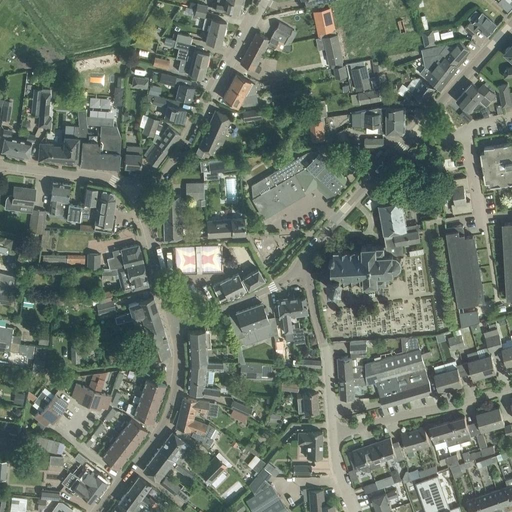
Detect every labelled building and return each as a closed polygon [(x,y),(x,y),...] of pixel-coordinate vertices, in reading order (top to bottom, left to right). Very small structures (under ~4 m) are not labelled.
[(243,3),(231,0),(217,0),(215,8),(241,15),(243,3)] [(511,0),(499,0),(498,2),(509,12),(511,8),(511,0)] [(191,3),(190,8),(206,12),(207,5),(197,3),(197,4),(191,3)] [(206,12),(190,8),(184,6),(183,13),(204,18),(206,12)] [(335,30),(331,8),(314,12),(318,33),(335,30)] [(471,20),(465,27),(473,34),(479,28),(487,36),(497,25),(489,18),(482,12),(481,13),(476,9),(468,18),(471,20)] [(419,17),(422,29),(428,28),(425,15),(419,17)] [(202,29),(208,30),(223,34),(226,22),(205,17),(202,29)] [(256,32),(248,47),(262,55),(267,44),(281,52),(285,44),(285,43),(289,43),(295,31),(279,22),(270,39),(256,32)] [(422,31),(425,46),(436,44),(433,29),(422,31)] [(208,30),(205,42),(220,45),(223,34),(208,30)] [(177,33),(175,40),(190,43),(192,37),(177,33)] [(339,34),(324,37),(330,64),(345,61),(339,34)] [(191,62),(206,65),(209,54),(194,50),(189,49),(190,43),(175,40),(174,47),(187,50),(184,60),(191,62)] [(422,49),(423,57),(441,53),(458,66),(470,50),(459,42),(453,50),(447,44),(422,49)] [(262,55),(248,47),(240,63),(258,73),(261,68),(256,66),(262,55)] [(441,53),(423,57),(425,66),(420,73),(423,75),(432,82),(437,86),(440,89),(458,66),(441,53)] [(111,55),(99,58),(85,61),(87,68),(100,65),(101,68),(113,65),(111,55)] [(153,65),(167,68),(169,60),(155,57),(153,65)] [(191,62),(184,60),(183,67),(179,66),(178,71),(183,72),(183,71),(188,73),(203,77),(206,65),(191,62)] [(333,67),(336,78),(348,76),(345,65),(333,67)] [(352,68),(356,90),(371,87),(367,65),(352,68)] [(158,82),(173,85),(175,76),(161,72),(158,82)] [(229,86),(247,96),(255,94),(256,94),(254,84),(250,82),(236,74),(229,86)] [(133,76),(131,87),(147,90),(149,79),(133,76)] [(403,96),(408,99),(413,93),(426,102),(435,88),(420,77),(415,79),(403,96)] [(472,82),(466,89),(481,102),(483,104),(485,106),(495,94),(484,84),(479,89),(472,82)] [(511,102),(508,83),(498,85),(502,107),(511,105),(511,102)] [(154,95),(159,97),(162,87),(151,84),(149,94),(154,95)] [(176,97),(180,98),(190,101),(193,87),(179,84),(176,97)] [(248,100),(256,99),(255,94),(247,96),(229,86),(222,99),(237,106),(241,98),(245,100),(248,100)] [(35,88),(34,98),(32,115),(37,115),(39,99),(40,89),(35,88)] [(381,99),(379,89),(359,93),(361,103),(381,99)] [(481,102),(466,89),(457,99),(469,111),(472,107),(474,109),(480,108),(483,104),(481,102)] [(40,124),(47,125),(50,92),(42,91),(40,124)] [(154,95),(152,103),(166,107),(164,116),(177,119),(176,122),(184,124),(185,121),(182,120),(185,109),(177,107),(179,102),(169,99),(159,97),(154,95)] [(307,108),(308,119),(318,118),(317,106),(307,108)] [(361,111),(361,120),(372,120),(372,113),(379,113),(379,116),(404,117),(404,107),(391,107),(379,107),(366,110),(361,111)] [(80,162),(80,164),(119,167),(119,157),(120,154),(120,137),(116,126),(101,125),(100,138),(91,137),(92,132),(87,132),(85,109),(77,110),(79,125),(80,133),(82,139),(80,162)] [(242,111),(244,120),(261,118),(260,109),(242,111)] [(4,110),(2,120),(9,121),(11,111),(4,110)] [(231,117),(224,114),(215,110),(194,154),(201,157),(201,156),(203,157),(204,155),(208,157),(210,152),(214,154),(219,144),(222,145),(226,137),(222,136),(231,117)] [(473,118),(464,110),(459,115),(465,120),(468,123),(473,118)] [(379,113),(372,113),(372,120),(361,120),(361,125),(361,126),(379,126),(379,132),(402,133),(404,130),(404,117),(379,116),(379,113)] [(142,132),(153,136),(154,132),(159,120),(148,116),(142,132)] [(321,120),(309,121),(309,122),(311,140),(315,140),(315,136),(323,135),(321,120)] [(74,134),(64,133),(64,136),(63,145),(40,142),(38,160),(54,161),(54,160),(79,162),(79,161),(80,162),(82,139),(80,133),(79,125),(74,125),(74,134)] [(151,140),(153,141),(161,148),(167,153),(181,135),(169,126),(161,137),(154,132),(153,136),(151,140)] [(1,152),(14,155),(18,138),(11,136),(12,130),(4,128),(3,135),(4,136),(1,152)] [(18,138),(14,155),(28,157),(31,142),(34,142),(35,135),(28,133),(26,140),(18,138)] [(364,139),(365,147),(383,146),(383,138),(373,138),(364,139)] [(161,148),(153,141),(144,154),(146,156),(145,158),(157,167),(167,153),(161,148)] [(485,151),(480,152),(482,162),(482,164),(483,166),(483,169),(484,176),(485,181),(485,182),(490,181),(490,186),(498,185),(511,182),(511,188),(511,190),(511,142),(484,147),(485,151)] [(124,167),(140,168),(141,154),(140,154),(141,147),(126,146),(125,153),(125,152),(124,167)] [(253,197),(253,198),(252,199),(262,216),(303,192),(303,191),(316,183),(330,196),(334,193),(344,183),(346,179),(327,160),(318,151),(317,152),(306,152),(251,185),(253,197)] [(223,162),(225,171),(239,169),(238,160),(223,162)] [(448,180),(449,189),(453,189),(454,196),(465,194),(464,187),(467,187),(468,188),(466,177),(448,180)] [(69,202),(67,202),(70,184),(53,182),(49,212),(65,214),(64,218),(80,220),(82,205),(69,204),(69,202)] [(205,185),(188,185),(188,199),(196,199),(205,199),(205,185)] [(81,217),(88,218),(90,204),(95,204),(97,188),(85,186),(81,217)] [(5,208),(19,210),(19,204),(33,206),(35,189),(25,188),(24,190),(13,189),(12,195),(10,195),(8,196),(6,198),(6,200),(5,208)] [(113,232),(114,225),(111,224),(115,198),(114,198),(113,194),(112,192),(108,190),(100,189),(94,229),(97,229),(113,232)] [(455,203),(452,204),(453,214),(472,211),(470,200),(470,201),(466,201),(465,194),(454,196),(455,203)] [(163,195),(164,239),(181,238),(180,195),(163,195)] [(379,204),(386,245),(402,244),(419,241),(417,228),(407,230),(404,210),(402,200),(379,204)] [(29,230),(43,232),(45,211),(32,209),(29,230)] [(206,221),(207,237),(245,234),(244,218),(206,221)] [(446,228),(459,306),(462,305),(484,302),(484,301),(482,292),(480,292),(479,285),(481,285),(479,275),(477,275),(476,269),(478,268),(477,258),(474,258),(473,252),(475,251),(474,242),(472,243),(471,237),(473,237),(473,235),(465,237),(463,225),(446,228)] [(15,251),(22,253),(25,240),(18,239),(15,251)] [(402,244),(386,245),(383,245),(383,246),(377,246),(377,244),(375,245),(372,245),(372,243),(367,243),(367,245),(363,246),(363,245),(362,245),(362,249),(334,251),(334,255),(332,255),(330,256),(330,258),(332,260),(332,263),(330,263),(331,271),(332,271),(332,276),(328,277),(329,290),(342,288),(341,282),(363,281),(363,286),(366,285),(365,285),(369,285),(369,287),(374,287),(374,285),(378,285),(379,285),(378,284),(386,283),(386,282),(387,282),(388,280),(388,279),(388,278),(388,277),(387,275),(394,275),(394,273),(398,272),(401,269),(402,264),(401,259),(397,256),(397,254),(403,254),(402,244)] [(124,266),(143,262),(140,250),(138,244),(120,248),(122,255),(107,258),(109,268),(116,268),(124,266)] [(87,267),(99,267),(100,254),(88,253),(87,267)] [(47,265),(67,265),(67,264),(85,264),(85,255),(47,254),(47,265)] [(122,291),(138,288),(148,285),(146,277),(146,276),(143,262),(124,266),(116,268),(109,268),(102,269),(102,278),(119,278),(122,291)] [(242,278),(248,288),(264,279),(257,269),(242,278)] [(0,283),(11,286),(14,275),(0,271),(0,283)] [(212,286),(220,302),(245,290),(238,274),(212,286)] [(0,290),(4,292),(9,293),(11,286),(0,283),(0,290)] [(98,293),(101,302),(113,299),(111,290),(98,293)] [(0,302),(11,305),(13,294),(0,292),(0,302)] [(130,312),(115,317),(117,323),(133,319),(133,320),(140,318),(142,318),(158,312),(153,296),(138,302),(128,305),(130,312)] [(287,298),(292,337),(294,343),(305,342),(303,327),(299,327),(298,322),(296,322),(295,315),(307,313),(305,296),(287,298)] [(282,339),(292,337),(287,298),(277,299),(278,309),(279,317),(284,317),(285,324),(283,324),(284,331),(281,331),(282,339)] [(113,299),(101,302),(96,303),(99,313),(115,309),(113,299)] [(236,314),(230,316),(229,315),(228,315),(239,345),(243,343),(244,345),(273,336),(277,335),(274,316),(267,318),(265,313),(268,312),(266,307),(264,308),(262,303),(236,312),(236,314)] [(462,310),(464,321),(472,320),(470,309),(462,310)] [(135,327),(137,335),(146,332),(163,326),(158,312),(142,318),(140,318),(142,325),(135,327)] [(0,340),(4,341),(20,343),(21,336),(11,335),(13,328),(0,325),(0,340)] [(137,335),(142,347),(167,341),(163,326),(146,332),(137,335)] [(490,330),(496,350),(502,348),(503,348),(497,328),(490,330)] [(456,336),(455,336),(458,349),(465,347),(460,329),(454,331),(456,336)] [(205,330),(187,331),(189,363),(206,363),(207,363),(205,330)] [(490,330),(483,332),(489,352),(496,350),(490,330)] [(38,344),(47,345),(49,334),(40,332),(38,344)] [(458,349),(455,336),(449,338),(452,351),(458,349)] [(408,337),(409,350),(419,347),(419,345),(417,337),(408,337)] [(511,363),(511,339),(506,341),(508,346),(503,348),(502,348),(507,365),(511,363)] [(19,350),(34,352),(35,345),(20,344),(20,343),(4,341),(0,340),(0,350),(5,351),(5,350),(19,352),(19,350)] [(167,341),(142,347),(141,348),(144,358),(152,356),(153,359),(171,353),(167,341)] [(338,359),(339,379),(361,378),(360,368),(362,366),(357,366),(357,357),(367,356),(367,354),(366,344),(350,345),(351,356),(351,358),(338,359)] [(34,352),(33,365),(43,368),(45,361),(42,360),(44,346),(36,345),(34,352)] [(79,349),(81,357),(87,355),(85,348),(79,349)] [(366,366),(367,384),(377,381),(384,407),(432,393),(420,349),(366,364),(366,366)] [(429,349),(423,351),(425,359),(432,356),(429,349)] [(480,358),(478,351),(467,354),(469,361),(468,361),(473,378),(485,375),(480,358)] [(122,352),(108,355),(111,366),(125,363),(122,352)] [(491,354),(480,358),(485,375),(496,372),(491,354)] [(296,366),(321,368),(321,361),(296,359),(296,366)] [(444,364),(446,371),(451,388),(463,385),(456,360),(444,364)] [(189,364),(188,379),(212,382),(213,369),(222,370),(222,369),(228,369),(228,363),(222,363),(207,363),(206,363),(189,363),(189,364)] [(241,363),(240,376),(261,378),(262,364),(245,363),(241,363)] [(359,384),(367,384),(366,366),(362,366),(360,368),(361,378),(339,379),(341,398),(354,397),(353,381),(359,381),(359,384)] [(48,369),(47,374),(51,375),(57,388),(64,385),(57,371),(56,372),(55,370),(48,369)] [(451,388),(446,371),(434,374),(439,391),(451,388)] [(101,406),(106,408),(111,395),(106,394),(100,392),(104,380),(97,377),(96,381),(88,405),(100,409),(101,406)] [(141,383),(140,386),(162,394),(165,385),(146,378),(144,384),(141,383)] [(212,382),(188,379),(187,391),(219,397),(219,389),(212,387),(212,382)] [(91,380),(88,387),(76,383),(72,396),(78,398),(77,401),(88,405),(96,381),(91,380)] [(281,389),(297,391),(297,384),(282,382),(281,389)] [(142,390),(140,397),(159,403),(162,394),(140,386),(139,389),(142,390)] [(37,396),(60,413),(67,404),(54,394),(51,399),(41,391),(38,396),(37,396)] [(13,403),(23,404),(25,394),(15,392),(13,403)] [(303,393),(297,394),(297,399),(298,412),(318,411),(316,392),(303,393)] [(49,420),(52,423),(60,413),(37,396),(34,401),(43,409),(40,413),(38,411),(34,416),(45,425),(49,420)] [(135,401),(134,405),(156,413),(159,403),(140,397),(138,402),(135,401)] [(183,398),(178,416),(188,418),(187,421),(192,422),(193,418),(195,409),(205,411),(207,412),(209,402),(186,398),(183,398)] [(252,409),(233,400),(230,408),(233,409),(247,415),(248,416),(252,409)] [(156,413),(134,405),(133,407),(136,408),(133,415),(152,422),(156,413)] [(500,407),(488,410),(493,427),(505,424),(500,407)] [(246,416),(247,415),(233,409),(230,416),(244,422),(246,416)] [(493,427),(488,410),(476,413),(481,431),(493,427)] [(269,421),(279,421),(280,414),(270,413),(269,421)] [(178,416),(175,427),(185,429),(190,431),(190,430),(193,431),(190,435),(201,441),(208,447),(212,441),(209,439),(216,427),(210,422),(208,424),(193,418),(192,422),(187,421),(188,418),(178,416)] [(465,417),(453,420),(459,443),(471,439),(465,417)] [(125,421),(122,424),(141,438),(147,430),(131,418),(127,423),(125,421)] [(453,420),(441,423),(448,446),(459,443),(453,420)] [(430,427),(436,449),(448,446),(441,423),(430,427)] [(124,428),(119,434),(135,446),(141,438),(122,424),(121,426),(124,428)] [(425,427),(413,431),(418,449),(430,445),(425,427)] [(418,449),(413,431),(401,434),(406,452),(418,449)] [(191,446),(172,432),(159,449),(174,460),(178,463),(191,446)] [(306,457),(321,457),(322,432),(313,432),(298,432),(298,444),(306,444),(306,457)] [(487,445),(483,433),(476,435),(480,447),(487,445)] [(113,436),(111,439),(129,454),(135,446),(119,434),(115,438),(113,436)] [(37,448),(57,453),(60,440),(40,435),(37,448)] [(391,437),(380,441),(386,458),(393,456),(395,462),(404,458),(400,445),(394,447),(391,437)] [(112,443),(107,449),(123,461),(129,454),(111,439),(110,441),(112,443)] [(370,464),(369,464),(371,470),(381,466),(379,460),(386,458),(380,441),(364,446),(370,464)] [(369,464),(370,464),(364,446),(353,450),(355,456),(351,457),(355,469),(360,467),(361,471),(368,473),(372,471),(371,470),(369,464)] [(123,461),(107,449),(104,454),(101,452),(99,454),(102,456),(101,456),(117,469),(123,461)] [(174,460),(159,449),(142,470),(157,481),(174,460)] [(78,453),(71,463),(81,471),(76,477),(79,479),(84,482),(99,494),(106,484),(94,475),(89,471),(93,466),(84,459),(84,457),(78,453)] [(64,464),(65,455),(51,454),(51,464),(64,464)] [(200,472),(215,487),(227,475),(222,470),(226,466),(216,455),(200,472)] [(248,465),(252,468),(260,458),(256,455),(248,465)] [(455,466),(450,468),(453,473),(467,468),(465,463),(460,465),(455,466)] [(175,468),(190,479),(193,475),(178,464),(175,468)] [(293,474),(311,474),(311,465),(293,465),(293,474)] [(430,468),(424,470),(426,475),(432,473),(437,471),(436,466),(430,468)] [(404,482),(411,480),(408,470),(405,471),(403,478),(404,482)] [(255,494),(245,500),(253,511),(289,511),(271,483),(267,480),(258,473),(248,485),(255,494)] [(138,475),(127,491),(140,499),(139,501),(144,504),(145,503),(148,505),(146,506),(151,510),(152,511),(157,505),(156,504),(157,502),(150,497),(149,498),(144,494),(151,484),(146,481),(138,475)] [(160,483),(174,494),(180,487),(165,476),(160,483)] [(428,480),(438,511),(450,511),(450,510),(448,511),(441,489),(443,489),(438,476),(428,480)] [(92,503),(99,494),(84,482),(79,479),(76,477),(69,487),(80,496),(81,495),(92,503)] [(384,480),(376,482),(378,489),(386,486),(384,480)] [(438,511),(428,480),(417,484),(421,496),(423,495),(429,511),(438,511)] [(363,487),(366,493),(378,489),(376,482),(363,487)] [(511,499),(507,486),(497,490),(503,506),(511,502),(511,499)] [(41,497),(59,499),(59,491),(42,489),(41,497)] [(309,491),(310,511),(321,511),(320,511),(333,511),(333,505),(324,506),(323,490),(309,491)] [(380,495),(371,498),(375,511),(392,511),(388,499),(398,496),(396,490),(386,493),(380,495)] [(497,490),(487,494),(493,509),(503,506),(497,490)] [(140,499),(127,491),(119,502),(125,506),(132,510),(134,511),(149,511),(151,510),(146,506),(148,505),(145,503),(144,504),(139,501),(140,499)] [(487,494),(477,497),(482,511),(485,511),(493,509),(487,494)] [(482,511),(477,497),(467,501),(470,511),(482,511)] [(38,506),(61,508),(62,501),(38,499),(38,506)] [(26,507),(32,511),(37,505),(31,500),(26,507)] [(231,507),(235,511),(240,511),(246,508),(239,500),(231,507)]
